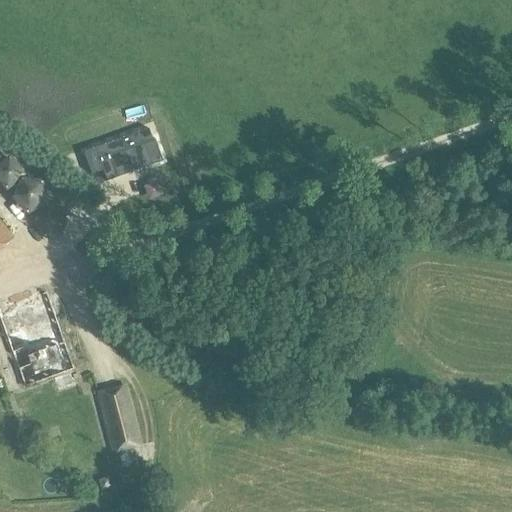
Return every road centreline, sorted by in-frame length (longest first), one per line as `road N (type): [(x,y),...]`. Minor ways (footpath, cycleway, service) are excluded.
road 1 (track): [(0,281),(95,263),(511,121)]
road 2 (track): [(145,511),(152,417),(54,268)]
